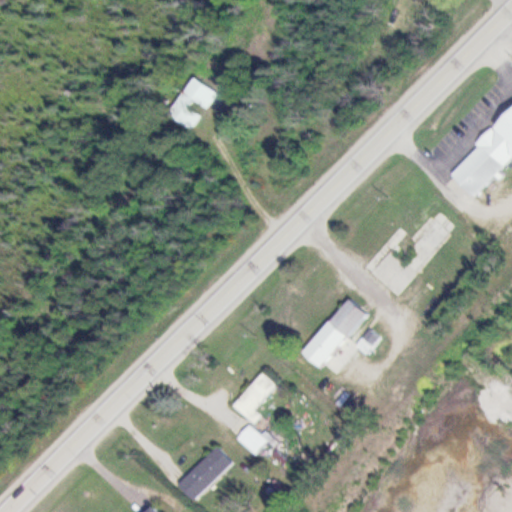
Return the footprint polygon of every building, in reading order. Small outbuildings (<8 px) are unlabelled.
[(233,78),(241,82),(246,72),(238,68),(233,78)] [(174,115),(196,131),(207,116),(198,109),(203,102),(212,109),(224,93),(202,77),(174,115)] [(511,166),(511,119),(459,175),(482,197),(511,166)] [(403,226),(370,264),(412,301),(444,264),(434,256),(460,226),(444,213),(420,241),(403,226)] [(312,354),(337,374),(358,347),(352,342),(375,313),(355,298),(312,354)] [(379,330),(363,342),(374,358),(390,347),(379,330)] [(298,381),(308,389),(315,380),(304,372),(298,381)] [(267,416),(261,410),(283,386),(269,373),(239,406),(259,425),(267,416)] [(261,457),(277,439),(268,432),(266,435),(255,426),(242,440),(261,457)] [(238,463),(222,447),(182,486),(198,503),(238,463)]
